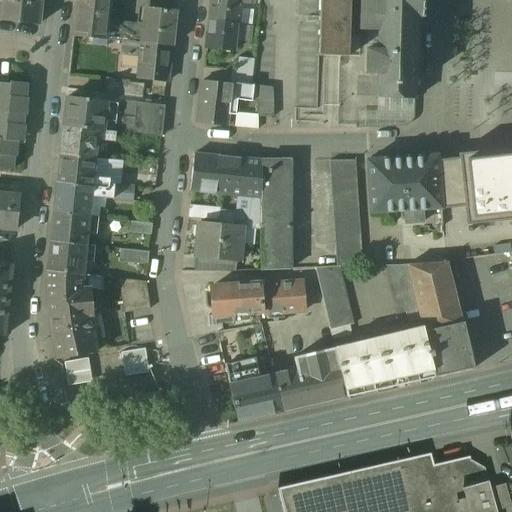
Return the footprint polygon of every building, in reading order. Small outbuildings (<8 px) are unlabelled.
[(41,0),(1,0),(0,13),(0,20),(39,24),(41,0)] [(110,0),(77,0),(74,36),(106,40),(108,23),(110,0)] [(241,0),(211,0),(209,21),(238,24),(239,24),(242,2),(241,0)] [(318,0),(317,57),(348,57),(349,35),(348,35),(349,0),(318,0)] [(359,0),(359,29),(379,29),(378,51),(366,50),(366,73),(377,73),(377,98),(415,99),(417,30),(422,30),(422,0),(359,0)] [(174,12),(146,9),(144,27),(146,27),(146,31),(159,33),(157,45),(171,47),(174,12)] [(238,24),(209,21),(206,46),(235,49),(238,24)] [(144,27),(108,23),(106,40),(143,44),(144,44),(146,31),(146,27),(144,27)] [(159,33),(146,31),(144,44),(157,45),(159,33)] [(143,44),(123,42),(121,55),(141,57),(143,44)] [(144,44),(143,44),(141,57),(139,79),(167,81),(171,47),(157,45),(144,44)] [(253,73),(231,70),(229,83),(231,83),(251,85),(253,73)] [(130,82),(106,80),(105,95),(143,99),(144,85),(129,83),(130,82)] [(231,85),(202,81),(198,123),(227,126),(230,98),(231,85)] [(0,167),(13,169),(14,157),(16,158),(17,141),(23,142),(25,126),(24,126),(25,116),(26,116),(28,97),(27,97),(28,84),(10,82),(9,84),(0,82),(0,167)] [(251,85),(231,83),(231,85),(230,98),(255,101),(256,86),(251,85)] [(107,103),(67,99),(64,128),(99,132),(104,132),(105,122),(107,103)] [(136,103),(122,101),(121,118),(123,118),(123,117),(134,118),(136,103)] [(118,104),(107,103),(105,122),(116,123),(118,104)] [(164,106),(136,103),(134,118),(123,117),(123,118),(121,131),(162,134),(164,106)] [(99,132),(64,128),(61,156),(96,159),(98,141),(99,132)] [(104,132),(99,132),(98,141),(109,142),(108,146),(113,146),(115,134),(104,132)] [(511,149),(460,155),(461,160),(465,205),(467,223),(511,218),(511,149)] [(262,161),(194,155),(191,191),(239,195),(239,196),(261,198),(262,161)] [(96,159),(61,156),(58,185),(93,188),(94,178),(96,159)] [(439,156),(368,161),(372,214),(405,212),(406,226),(423,224),(423,211),(442,209),(442,206),(439,161),(439,156)] [(442,206),(465,205),(461,160),(439,161),(442,206)] [(291,161),(262,161),(261,229),(262,270),(290,269),(291,161)] [(356,161),(332,161),(339,266),(363,265),(356,161)] [(110,179),(94,178),(93,188),(109,190),(109,185),(110,179)] [(93,188),(58,185),(55,213),(90,217),(92,198),(93,188)] [(109,190),(93,188),(92,198),(113,200),(115,186),(109,185),(109,190)] [(135,188),(115,186),(113,200),(133,201),(135,188)] [(0,194),(0,227),(16,229),(20,197),(0,194)] [(261,198),(239,196),(236,226),(242,227),(261,229),(261,198)] [(90,217),(55,213),(52,241),(87,245),(88,233),(90,217)] [(99,218),(90,217),(88,233),(97,234),(99,218)] [(152,225),(131,223),(129,243),(150,245),(152,225)] [(236,226),(199,223),(195,257),(239,261),(242,227),(236,226)] [(87,245),(52,241),(48,272),(84,275),(85,261),(87,245)] [(96,246),(87,245),(85,261),(94,262),(96,246)] [(149,252),(121,249),(120,262),(148,265),(149,252)] [(486,256),(447,263),(452,285),(490,277),(486,256)] [(452,285),(447,263),(409,266),(419,308),(423,326),(435,377),(474,368),(464,322),(460,323),(452,285)] [(13,266),(0,265),(0,336),(2,337),(2,336),(5,336),(13,266)] [(338,266),(315,268),(330,331),(352,325),(338,266)] [(409,266),(386,267),(396,313),(419,308),(409,266)] [(84,275),(48,272),(48,280),(49,310),(51,323),(58,358),(98,352),(91,317),(94,317),(91,289),(89,289),(89,276),(84,275)] [(146,282),(119,279),(124,314),(150,309),(146,282)] [(303,283),(261,286),(263,313),(264,315),(305,311),(303,283)] [(261,284),(211,288),(213,317),(215,316),(216,320),(263,313),(261,286),(261,284)] [(423,326),(379,337),(391,387),(435,377),(423,326)] [(379,337),(334,348),(346,397),(391,387),(379,337)] [(334,348),(293,358),(296,368),(272,374),(281,412),(281,413),(347,398),(346,397),(334,348)] [(254,360),(225,367),(238,422),(281,412),(272,374),(259,377),(254,360)] [(492,511),(483,469),(469,461),(469,457),(432,466),(430,454),(300,484),(300,488),(282,492),(281,488),(278,489),(284,511),(492,511)]
